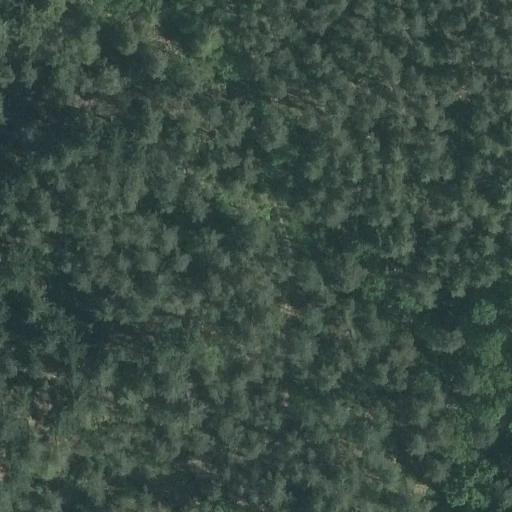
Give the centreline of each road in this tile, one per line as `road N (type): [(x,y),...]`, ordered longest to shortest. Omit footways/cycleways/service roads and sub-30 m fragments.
road 1 (track): [(254,120),(464,390),(493,511)]
road 2 (track): [(254,120),(228,0)]
